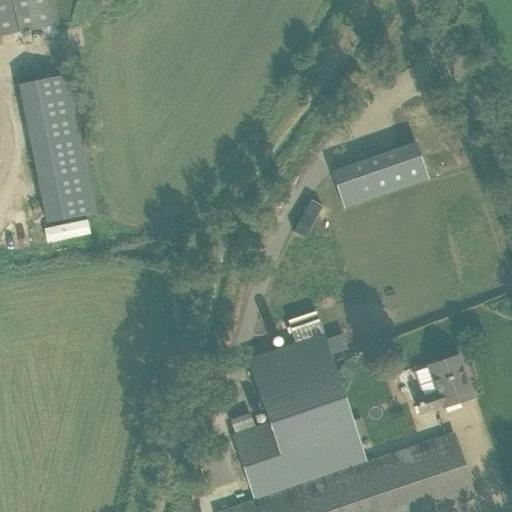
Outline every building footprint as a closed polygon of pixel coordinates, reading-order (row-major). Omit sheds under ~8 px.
[(0,0),(0,37),(56,26),(51,0),(0,0)] [(17,85),(45,224),(95,214),(67,75),(17,85)] [(342,209),(427,180),(414,143),(330,172),(342,209)] [(309,200),(291,232),(303,239),(320,207),(309,200)] [(366,463),(314,312),(287,321),(294,344),(245,360),(267,423),(230,435),(253,501),(366,463)] [(414,400),(419,415),(441,407),(441,408),(472,398),(457,357),(413,372),(423,397),(414,400)] [(350,381),(357,368),(345,361),(338,373),(350,381)] [(432,511),(467,501),(474,498),(452,433),(366,463),(253,501),(220,511),(432,511)]
